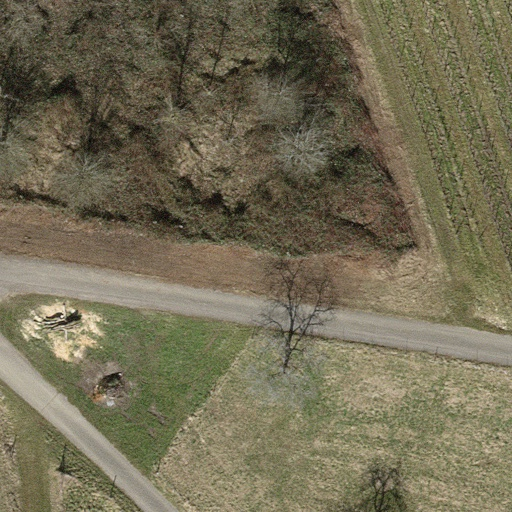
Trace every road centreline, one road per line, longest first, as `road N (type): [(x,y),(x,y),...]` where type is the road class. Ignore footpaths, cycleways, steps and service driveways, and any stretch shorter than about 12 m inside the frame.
road 1 (track): [(511,354),(0,271)]
road 2 (track): [(170,511),(0,346)]
